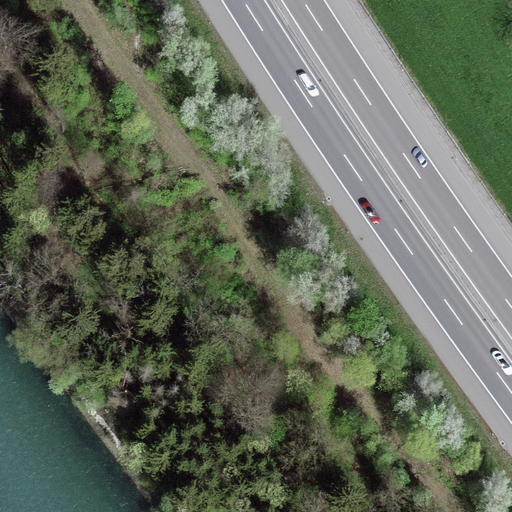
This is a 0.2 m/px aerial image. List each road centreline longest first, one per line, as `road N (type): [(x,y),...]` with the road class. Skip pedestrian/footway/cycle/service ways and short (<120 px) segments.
road 1 (track): [(456,511),(133,78),(85,0)]
road 2 (motorway): [(243,0),(511,393)]
road 3 (motorway): [(511,308),(302,0)]
